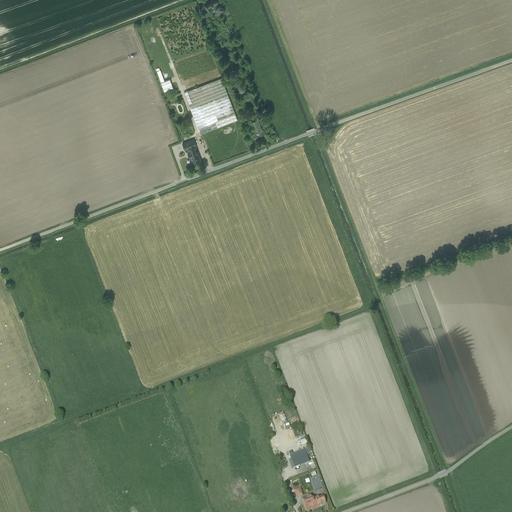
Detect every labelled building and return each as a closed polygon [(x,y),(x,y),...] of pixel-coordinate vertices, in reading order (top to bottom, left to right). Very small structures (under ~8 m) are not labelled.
[(202,134),(237,120),(221,78),(184,93),(200,135),(202,134)] [(170,80),(161,83),(164,92),(173,88),(170,80)] [(237,120),(202,134),(213,164),(249,150),(237,120)] [(258,120),(251,122),(255,134),(253,134),(255,140),(266,135),(264,130),(262,131),(258,120)] [(189,141),(182,144),(184,150),(187,149),(191,147),(189,141)] [(191,147),(187,149),(189,153),(188,153),(189,157),(190,157),(193,164),(201,161),(195,146),(191,147)] [(295,468),(309,462),(305,454),(304,450),(290,456),(291,460),(295,468)] [(320,478),(311,481),(315,490),(323,488),(320,478)] [(300,488),(294,490),(297,497),(302,495),(300,488)] [(311,496),(303,499),(304,503),(307,511),(325,504),(323,496),(318,498),(313,500),(312,498),(311,496)]
